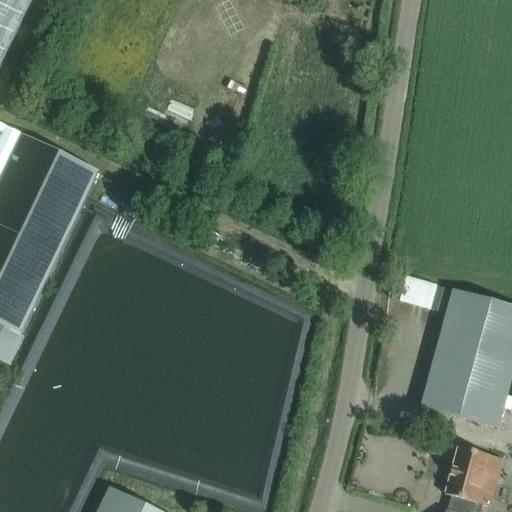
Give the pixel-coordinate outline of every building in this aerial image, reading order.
[(0,0),(0,179),(21,136),(0,125),(0,67),(32,0),(0,0)] [(0,179),(0,361),(9,366),(23,338),(22,335),(98,173),(21,136),(0,179)] [(123,228),(138,232),(141,221),(125,218),(123,228)] [(446,304),(451,278),(420,271),(414,297),(446,304)] [(420,408),(497,429),(511,375),(511,307),(452,291),(420,408)] [(480,511),(482,506),(489,508),(502,460),(457,448),(444,496),(451,497),(446,511),(480,511)] [(170,511),(113,485),(99,511),(170,511)]
